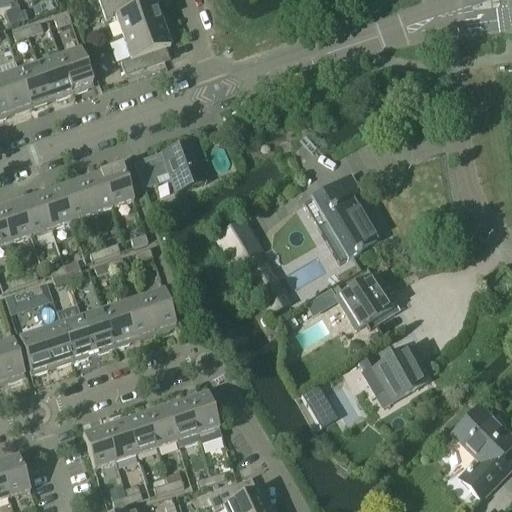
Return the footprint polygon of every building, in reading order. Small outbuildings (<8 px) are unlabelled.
[(96,0),(101,11),(132,0),(96,0)] [(115,21),(122,42),(162,28),(154,5),(144,9),(140,0),(132,0),(101,11),(105,24),(115,21)] [(67,18),(53,23),(56,31),(70,26),(67,18)] [(39,28),(25,32),(28,41),(42,36),(39,28)] [(162,28),(122,42),(130,62),(120,66),(125,80),(164,66),(160,54),(169,50),(162,28)] [(28,41),(25,32),(11,37),(14,45),(28,41)] [(80,53),(58,61),(71,99),(93,91),(80,53)] [(58,61),(38,68),(51,106),(71,99),(58,61)] [(38,68),(17,75),(31,113),(51,106),(38,68)] [(17,75),(0,81),(0,90),(10,120),(31,113),(17,75)] [(0,90),(0,123),(10,120),(0,90)] [(171,182),(176,196),(177,196),(176,195),(204,185),(204,186),(205,186),(191,145),(161,155),(161,156),(133,166),(143,192),(171,182)] [(121,170),(99,178),(111,212),(133,205),(121,170)] [(99,178),(79,185),(91,219),(111,212),(99,178)] [(340,185),(310,203),(311,204),(317,214),(324,227),(317,231),(339,268),(346,263),(347,264),(360,256),(359,254),(376,245),(358,215),(350,202),(355,199),(345,183),(340,186),(340,185)] [(79,185),(58,192),(71,227),(91,219),(79,185)] [(58,192),(38,199),(50,234),(71,227),(58,192)] [(38,199),(18,206),(30,241),(50,234),(38,199)] [(18,206),(0,212),(0,221),(9,248),(30,241),(18,206)] [(0,251),(9,248),(0,221),(0,251)] [(243,226),(215,243),(232,271),(260,254),(259,254),(255,256),(238,229),(243,227),(243,226)] [(144,239),(130,244),(133,252),(147,247),(144,239)] [(116,248),(102,253),(105,261),(119,257),(116,248)] [(105,261),(102,253),(89,258),(92,266),(105,261)] [(149,253),(135,258),(138,266),(152,261),(149,253)] [(121,262),(107,267),(110,275),(124,271),(121,262)] [(76,265),(63,270),(65,278),(79,274),(76,265)] [(249,270),(244,273),(270,318),(289,307),(264,265),(251,273),(249,270)] [(110,275),(107,267),(93,272),(96,280),(110,275)] [(49,275),(52,283),(65,278),(63,270),(49,275)] [(79,274),(65,278),(68,286),(82,282),(79,274)] [(385,292),(376,275),(334,300),(355,335),(391,314),(380,295),(385,292)] [(35,276),(21,281),(24,289),(37,285),(35,276)] [(65,278),(52,283),(54,291),(68,286),(65,278)] [(24,289),(21,281),(7,286),(10,294),(24,289)] [(39,290),(26,295),(28,303),(42,299),(39,290)] [(163,294),(142,301),(154,339),(176,332),(163,294)] [(28,303),(26,295),(12,300),(15,308),(28,303)] [(142,301),(121,308),(134,346),(154,339),(142,301)] [(121,308),(101,315),(113,353),(134,346),(121,308)] [(101,315),(80,322),(93,360),(113,353),(101,315)] [(80,322),(60,329),(72,367),(93,360),(80,322)] [(60,329),(39,335),(52,373),(72,367),(60,329)] [(52,373),(39,335),(18,342),(30,380),(52,373)] [(12,344),(0,348),(0,380),(3,389),(25,382),(12,344)] [(370,372),(362,377),(376,400),(384,395),(391,407),(427,386),(416,368),(422,365),(412,348),(370,372)] [(365,362),(357,367),(361,375),(370,370),(365,362)] [(316,390),(300,400),(320,433),(336,423),(316,390)] [(207,398),(185,405),(197,440),(200,449),(221,442),(207,398)] [(185,405),(165,412),(176,446),(197,440),(185,405)] [(474,463),(457,481),(480,504),(509,474),(499,463),(511,449),(511,444),(478,411),(450,439),(474,463)] [(165,412),(144,419),(156,453),(176,446),(165,412)] [(144,419),(124,425),(135,460),(156,453),(144,419)] [(124,425),(103,432),(115,467),(135,460),(124,425)] [(115,467),(103,432),(82,439),(93,474),(115,467)] [(17,461),(0,466),(0,480),(7,502),(29,495),(17,461)] [(224,476),(210,481),(212,489),(226,485),(224,476)] [(212,489),(210,481),(196,485),(198,493),(212,489)] [(180,483),(166,488),(169,496),(183,492),(180,483)] [(222,511),(223,511),(222,511),(268,511),(260,492),(250,497),(245,485),(207,502),(211,511),(222,511)] [(169,496),(166,488),(153,492),(155,501),(169,496)] [(139,496),(125,501),(128,509),(142,505),(139,496)] [(118,511),(128,509),(125,501),(112,505),(113,511),(118,511)]
